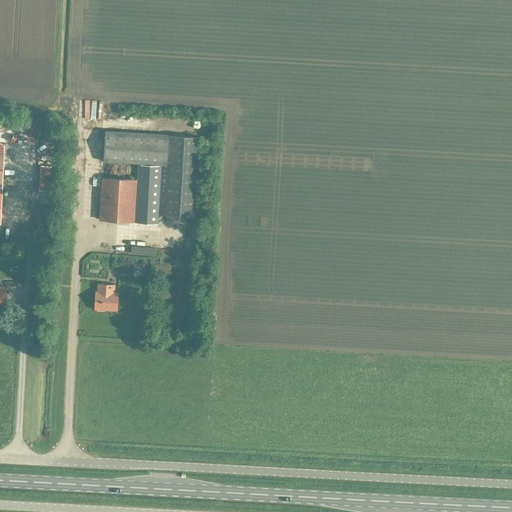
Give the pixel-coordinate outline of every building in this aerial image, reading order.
[(89,113),(89,98),(80,98),(81,113),(89,113)] [(167,165),(168,135),(105,131),(103,161),(138,163),(161,165),(167,165)] [(167,165),(161,165),(158,215),(195,217),(199,137),(168,135),(167,165)] [(31,160),(30,185),(40,185),(40,160),(31,160)] [(133,220),(134,220),(134,221),(157,223),(158,215),(161,165),(138,163),(137,180),(136,180),(133,220)] [(133,221),(133,220),(136,180),(102,178),(99,219),(133,221)] [(33,225),(45,226),(46,212),(34,212),(33,225)] [(156,255),(156,248),(132,247),(132,254),(156,255)] [(117,311),(118,292),(114,292),(115,285),(97,283),(97,291),(95,291),(94,309),(117,311)]
